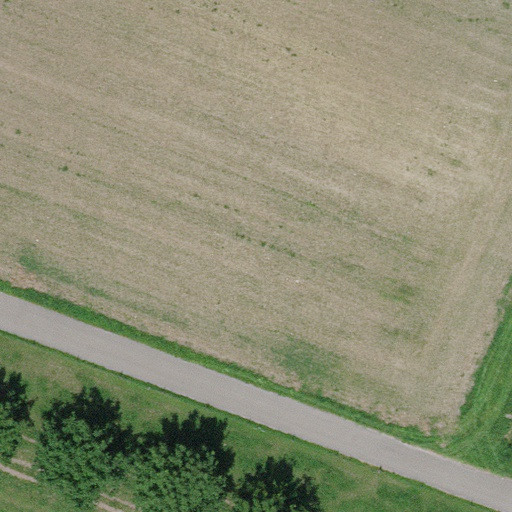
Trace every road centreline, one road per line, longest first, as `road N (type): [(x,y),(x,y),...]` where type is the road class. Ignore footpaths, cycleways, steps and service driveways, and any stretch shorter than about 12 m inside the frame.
road 1 (track): [(0,306),(511,493)]
road 2 (track): [(437,465),(511,330)]
